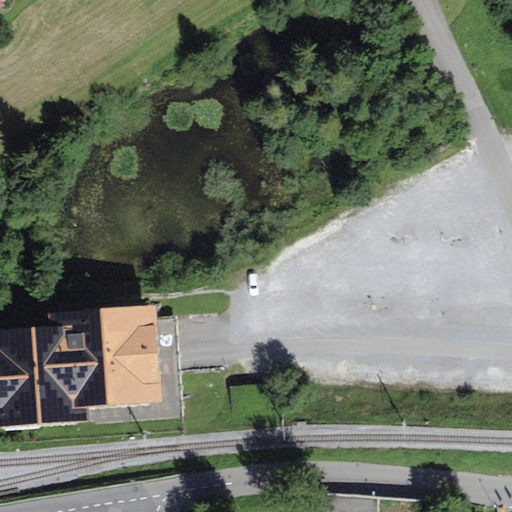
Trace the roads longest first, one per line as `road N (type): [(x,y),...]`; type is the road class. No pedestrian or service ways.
road 1 (residential): [(511,493),(305,475),(113,505)]
road 2 (residential): [(511,192),(419,0)]
